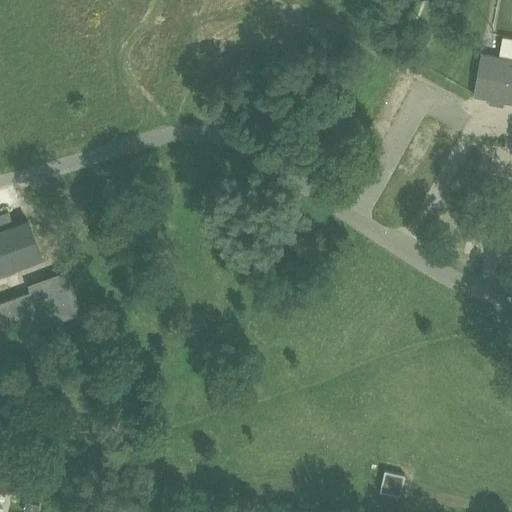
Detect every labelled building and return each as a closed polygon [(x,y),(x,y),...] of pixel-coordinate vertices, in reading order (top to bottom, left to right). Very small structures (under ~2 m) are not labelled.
[(474,95),(489,98),(488,104),(503,107),(504,101),(511,102),(511,59),(481,54),(474,95)] [(12,225),(6,210),(0,212),(0,272),(5,271),(4,269),(11,266),(12,268),(20,266),(19,263),(26,261),(27,263),(33,261),(32,258),(40,255),(27,219),(12,225)] [(81,311),(65,269),(27,283),(29,289),(0,299),(0,323),(16,318),(22,333),(81,311)] [(379,491),(400,496),(405,475),(384,470),(379,491)] [(38,501),(24,499),(23,509),(36,511),(38,501)]
